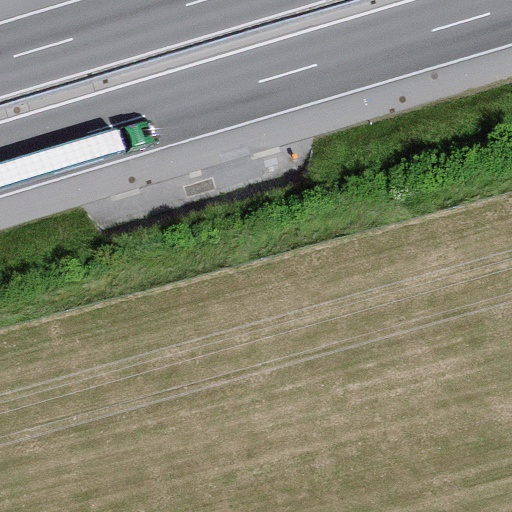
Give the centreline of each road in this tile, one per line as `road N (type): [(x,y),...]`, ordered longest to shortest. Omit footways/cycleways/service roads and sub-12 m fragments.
road 1 (motorway): [(0,159),(511,7)]
road 2 (motorway): [(196,0),(0,58)]
